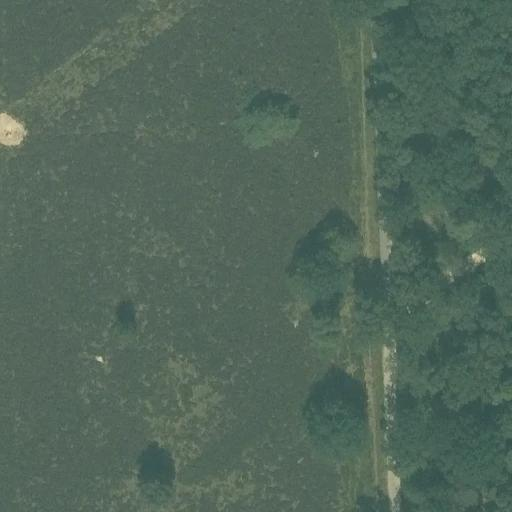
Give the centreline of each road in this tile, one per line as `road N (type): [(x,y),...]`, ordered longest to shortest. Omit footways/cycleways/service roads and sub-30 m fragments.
road 1 (unclassified): [(397,511),(373,0)]
road 2 (track): [(387,311),(511,233)]
